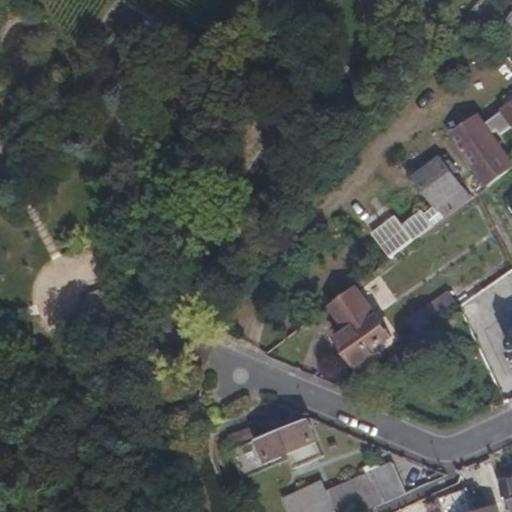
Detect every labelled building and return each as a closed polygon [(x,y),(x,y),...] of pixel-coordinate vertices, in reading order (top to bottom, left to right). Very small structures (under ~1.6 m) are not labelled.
[(492,187),(511,171),(511,162),(495,141),(511,128),(511,107),(485,128),(480,120),(456,138),(492,187)] [(0,138),(0,158),(11,153),(3,137),(0,138)] [(412,246),(475,199),(468,189),(467,190),(457,178),(461,174),(453,163),(449,166),(444,161),(418,180),(440,209),(429,217),(426,213),(408,226),(405,223),(398,228),(412,246)] [(357,287),(331,307),(348,331),(338,338),(358,368),(378,355),(374,350),(392,338),(357,287)] [(419,335),(461,307),(451,292),(414,318),(411,324),(419,335)] [(469,332),(463,317),(429,332),(436,347),(469,332)] [(411,365),(402,351),(374,371),(383,384),(411,365)] [(324,457),(307,419),(262,437),(239,446),(230,450),(242,478),(291,460),(295,469),(324,457)] [(239,446),(262,437),(258,426),(234,435),(239,446)] [(365,511),(375,507),(399,497),(385,466),(371,473),(368,468),(357,472),(360,477),(318,496),(313,485),(276,500),(281,511),(365,511)] [(511,482),(511,476),(499,481),(501,486),(511,482)] [(511,511),(511,482),(501,486),(509,511),(511,511)] [(472,511),(465,490),(439,499),(443,511),(496,511),(495,509),(484,511),(471,511),(472,511)]
